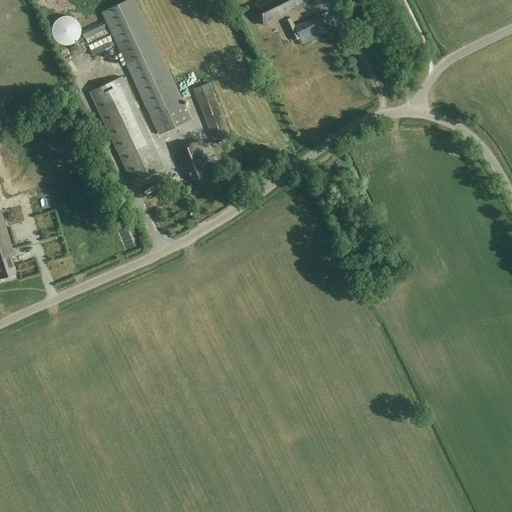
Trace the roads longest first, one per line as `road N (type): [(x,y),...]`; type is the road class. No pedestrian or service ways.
road 1 (unclassified): [(0,324),(205,229),(350,129),(414,112)]
road 2 (unclassified): [(511,198),(468,133),(414,112)]
road 3 (track): [(418,98),(388,77),(351,0)]
